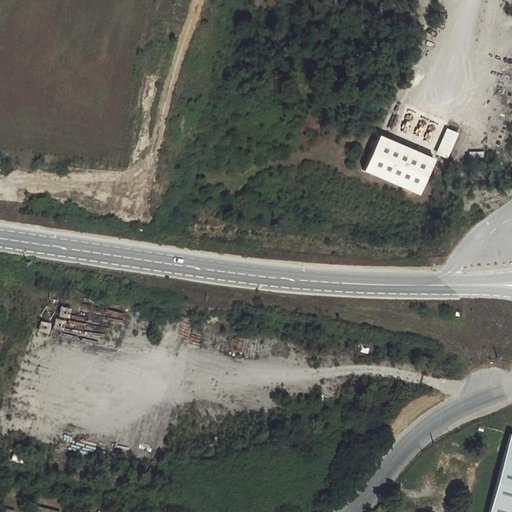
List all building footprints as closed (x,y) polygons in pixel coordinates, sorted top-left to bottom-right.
[(446,128),(435,154),(448,159),(458,133),(446,128)] [(433,160),(377,135),(362,169),(419,193),(433,160)] [(69,317),(70,308),(61,307),(59,316),(69,317)] [(511,511),(511,433),(506,432),(504,439),(484,511),(511,511)] [(448,485),(453,487),(462,490),(469,469),(441,461),(434,481),(436,483),(435,489),(445,492),(448,485)]
